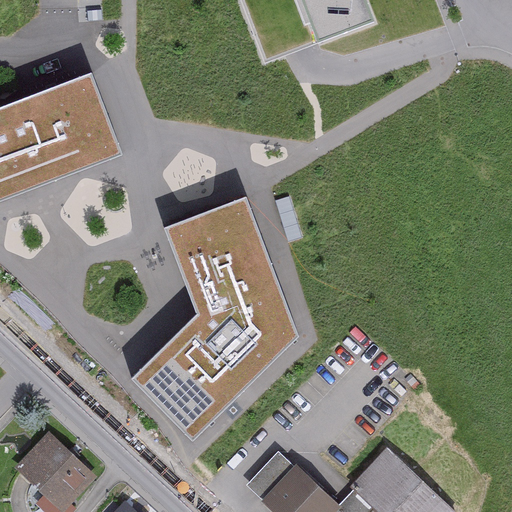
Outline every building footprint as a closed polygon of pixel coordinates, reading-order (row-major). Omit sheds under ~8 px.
[(367,0),(300,0),(317,44),(376,21),(367,0)] [(98,68),(0,100),(0,193),(126,152),(98,68)] [(255,191),(168,219),(197,310),(132,372),(192,435),(300,332),(255,191)] [(98,471),(50,431),(17,471),(66,510),(98,471)] [(252,486),(280,511),(453,511),(390,453),(343,504),(285,450),(252,486)]
